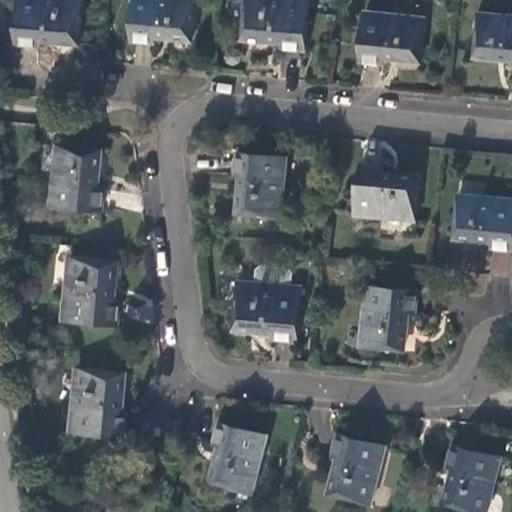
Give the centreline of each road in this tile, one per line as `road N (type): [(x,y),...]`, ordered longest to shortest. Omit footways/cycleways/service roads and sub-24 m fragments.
road 1 (residential): [(182,123),(169,147),(169,171),(190,335),(206,371),(252,385),(438,400),(505,368)]
road 2 (residential): [(511,136),(224,108),(189,113),(182,123)]
